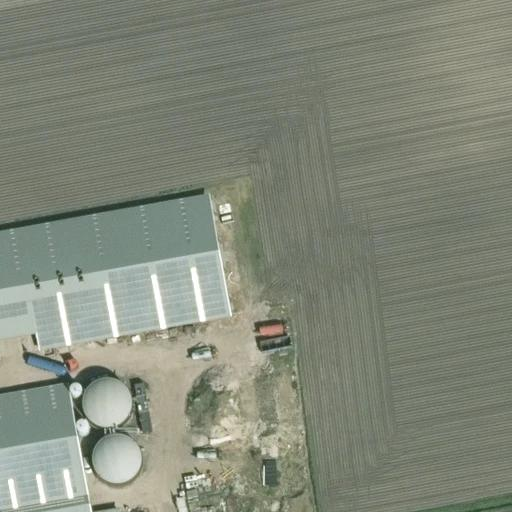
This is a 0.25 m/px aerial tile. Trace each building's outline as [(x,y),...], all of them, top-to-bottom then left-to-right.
[(210,197),(18,231),(37,338),(40,354),(231,320),(210,197)] [(18,231),(0,234),(0,344),(37,338),(18,231)] [(143,338),(110,342),(112,356),(144,352),(143,338)] [(88,421),(94,428),(102,432),(112,432),(121,429),(128,422),(131,414),(132,404),(128,395),(122,389),(113,385),(103,385),(94,389),(88,395),(85,404),(85,413),(88,421)] [(69,391),(0,403),(0,492),(3,511),(9,511),(88,498),(69,391)] [(107,488),(117,490),(125,489),(132,485),(138,479),(141,471),(142,463),(139,453),(131,445),(122,441),(111,442),(102,446),(95,454),(92,464),(94,474),(99,482),(107,488)] [(90,511),(88,498),(9,511),(90,511)]
